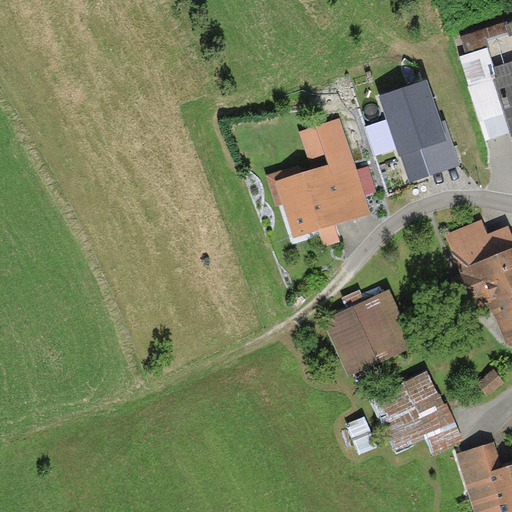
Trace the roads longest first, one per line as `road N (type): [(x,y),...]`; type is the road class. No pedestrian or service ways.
road 1 (track): [(0,445),(110,411),(276,333),(347,271)]
road 2 (residential): [(347,271),(417,208),(472,197),(511,204)]
